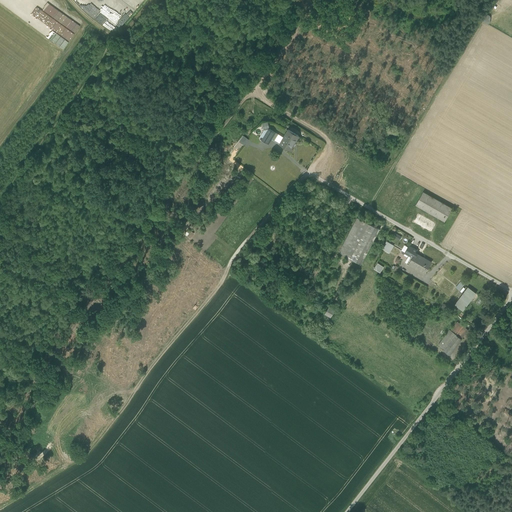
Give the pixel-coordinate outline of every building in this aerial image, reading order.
[(0,0),(0,1),(70,42),(84,19),(51,0),(25,0),(24,3),(18,0),(0,0)] [(270,126),(265,133),(263,132),(261,135),(270,140),(272,136),(274,134),(277,135),(279,131),(270,126)] [(300,133),(289,127),(285,135),(281,141),(291,147),(300,133)] [(285,135),(279,131),(277,135),(274,134),(272,136),(281,141),(285,135)] [(243,142),(247,137),(243,133),(239,138),(243,142)] [(452,205),(423,189),(416,202),(445,218),(452,205)] [(380,225),(358,213),(339,249),(362,261),(380,225)] [(394,242),(390,240),(386,247),(390,250),(394,242)] [(417,247),(409,242),(405,249),(410,252),(406,259),(409,261),(415,249),(416,249),(417,247)] [(416,249),(415,249),(409,261),(417,265),(424,254),(416,249)] [(432,259),(424,254),(417,265),(425,270),(432,259)] [(378,259),(374,265),(381,269),(385,263),(378,259)] [(270,278),(265,275),(261,280),(266,283),(270,278)] [(468,284),(455,302),(463,308),(476,290),(468,284)] [(336,306),(330,302),(326,308),(332,312),(336,306)] [(469,327),(458,318),(451,327),(462,335),(469,327)] [(450,326),(439,341),(442,343),(441,344),(444,346),(443,347),(450,351),(462,335),(451,327),(450,326)]
